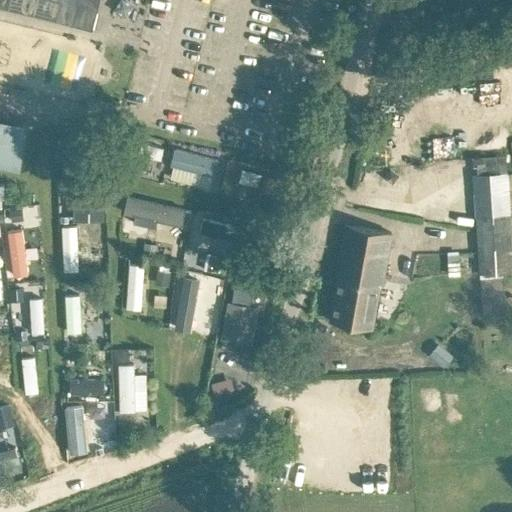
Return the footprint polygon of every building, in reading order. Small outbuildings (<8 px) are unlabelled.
[(0,0),(0,6),(57,20),(73,24),(92,29),(99,0),(0,0)] [(0,165),(18,170),(25,136),(27,126),(0,120),(0,165)] [(471,156),(479,274),(511,271),(511,251),(505,154),(471,156)] [(76,179),(68,179),(68,203),(76,203),(75,220),(105,221),(105,167),(76,167),(76,179)] [(391,167),(384,177),(391,182),(396,182),(401,175),(391,167)] [(372,327),(390,231),(345,223),(335,276),(338,277),(330,319),(372,327)]
